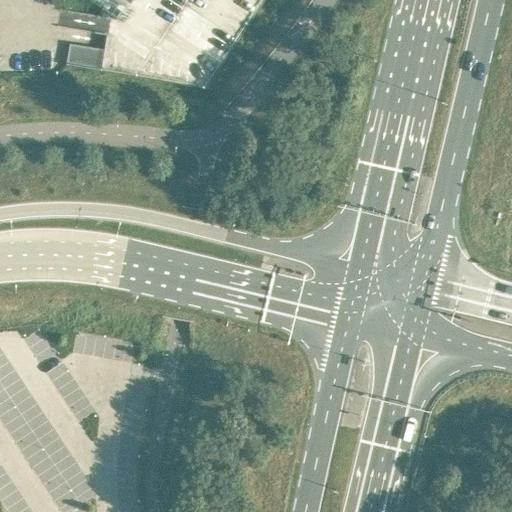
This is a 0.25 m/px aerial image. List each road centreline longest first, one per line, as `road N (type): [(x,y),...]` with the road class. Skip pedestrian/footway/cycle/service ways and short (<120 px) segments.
road 1 (unclassified): [(0,135),(207,137),(323,0)]
road 2 (unclassified): [(360,267),(116,212),(0,214)]
road 3 (unclassified): [(0,261),(149,274),(347,322)]
road 4 (secondary): [(424,284),(492,0)]
road 5 (secondary): [(425,0),(360,267)]
road 6 (secondary): [(347,322),(305,511)]
road 7 (secondary): [(368,511),(409,339)]
road 8 (unknown): [(124,33),(44,23),(0,45)]
